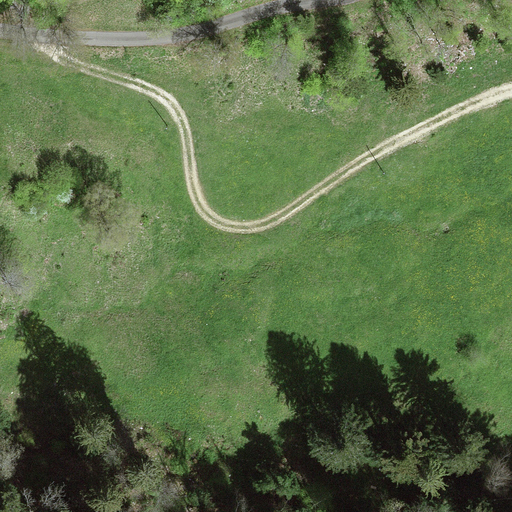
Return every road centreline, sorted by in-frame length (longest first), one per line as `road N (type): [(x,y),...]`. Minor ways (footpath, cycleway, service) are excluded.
road 1 (track): [(0,36),(66,53),(169,102),(183,120),(198,194),(235,224),(265,222),(430,125),(511,91)]
road 2 (unclassified): [(310,0),(137,38),(0,33)]
